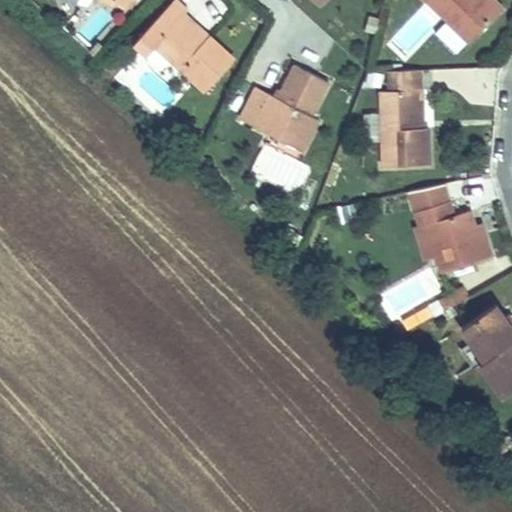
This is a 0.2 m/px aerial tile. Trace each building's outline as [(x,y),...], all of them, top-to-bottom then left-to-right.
[(148,45),(197,89),(227,57),(203,34),(197,41),(173,19),(178,12),(183,7),(174,0),(165,0),(146,22),(130,40),(143,51),(148,45)] [(418,0),(459,37),(487,6),(480,0),(418,0)] [(178,12),(173,19),(197,41),(203,34),(178,12)] [(418,57),(431,43),(406,20),(393,34),(418,57)] [(412,66),(378,68),(379,93),(372,93),(376,169),(421,167),(419,128),(408,128),(406,90),(413,90),(412,66)] [(229,125),(258,139),(263,127),(297,143),(307,121),(299,117),(316,82),(283,67),(268,97),(247,87),(229,125)] [(263,127),(258,139),(292,155),(297,143),(263,127)] [(400,188),(405,207),(444,195),(441,178),(400,188)] [(444,195),(405,207),(410,224),(420,220),(431,254),(436,270),(488,253),(480,231),(472,233),(470,226),(465,208),(450,213),(444,195)] [(410,224),(406,226),(415,258),(431,254),(420,220),(410,224)] [(478,224),(470,226),(472,233),(480,231),(478,224)] [(434,302),(440,312),(463,300),(456,289),(434,302)] [(511,327),(501,308),(462,330),(501,398),(511,391),(511,327)] [(511,440),(511,432),(499,445),(504,449),(511,440)]
